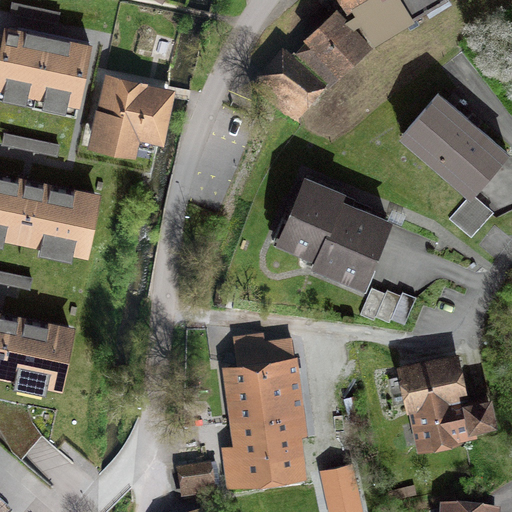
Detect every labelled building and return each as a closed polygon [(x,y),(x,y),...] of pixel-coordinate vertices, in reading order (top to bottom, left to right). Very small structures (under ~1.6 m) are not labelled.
[(334,0),(343,15),(348,13),(369,49),(441,8),(436,0),(334,0)] [(365,53),(329,18),(295,53),(325,82),(330,88),(365,53)] [(29,43),(6,39),(0,70),(0,86),(87,104),(96,57),(29,43)] [(302,119),(325,82),(295,53),(291,58),(284,53),(257,85),(302,119)] [(159,95),(114,85),(102,143),(147,152),(159,95)] [(503,157),(432,96),(396,139),(467,199),(503,157)] [(65,190),(0,176),(0,242),(89,261),(101,197),(65,190)] [(336,193),(298,179),(273,249),(308,261),(305,272),(359,291),(385,220),(333,202),(336,193)] [(371,289),(359,313),(374,319),(375,316),(389,322),(391,318),(404,324),(417,297),(403,290),(400,295),(387,289),(384,295),(371,289)] [(217,292),(215,305),(223,306),(225,294),(217,292)] [(0,313),(0,380),(62,392),(75,329),(0,313)] [(300,419),(292,359),(234,367),(244,447),(228,449),(232,483),(297,474),(290,421),(300,419)] [(452,359),(396,371),(405,415),(410,414),(418,457),(463,448),(461,438),(490,432),(484,403),(462,408),(452,359)] [(211,496),(206,465),(176,469),(181,501),(211,496)] [(0,511),(15,511),(17,511),(0,494),(0,511)]
